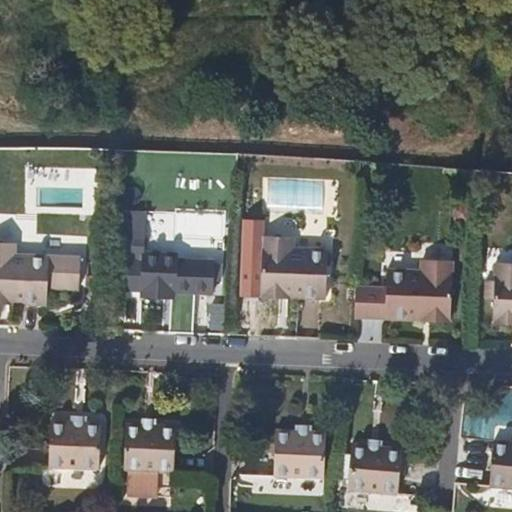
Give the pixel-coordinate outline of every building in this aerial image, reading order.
[(292,235),(261,234),(260,252),(259,282),(259,287),(287,288),(287,295),(324,297),(325,247),(292,246),(292,235)] [(8,237),(0,236),(0,288),(2,289),(2,296),(41,298),(41,280),(72,281),(73,250),(8,247),(8,237)] [(175,245),(138,244),(138,253),(120,253),(119,285),(136,286),(169,288),(213,289),(214,254),(175,253),(175,245)] [(260,252),(250,251),(242,258),(242,275),(249,282),(259,282),(260,252)] [(449,259),(417,258),(417,269),(383,268),(382,284),(353,283),(351,316),(419,319),(420,311),(446,312),(446,298),(447,281),(449,259)] [(511,260),(497,259),(496,277),(495,294),(494,312),(511,312),(511,260)] [(496,277),(489,277),(488,294),(495,294),(496,277)] [(456,282),(447,281),(446,298),(455,299),(456,282)] [(169,288),(136,286),(136,293),(168,294),(169,288)] [(287,288),(259,287),(259,295),(287,295),(287,288)] [(446,312),(420,311),(419,319),(445,320),(446,312)] [(70,420),(49,419),(47,466),(97,468),(99,421),(83,421),(70,420)] [(144,423),(124,423),(123,470),(173,471),(174,424),(157,424),(144,423)] [(295,429),(274,429),(273,476),(322,477),(323,430),(308,430),(295,429)] [(511,440),(495,439),(491,486),(511,487),(511,440)] [(366,443),(352,442),(348,489),(398,493),(401,446),(379,444),(366,443)]
